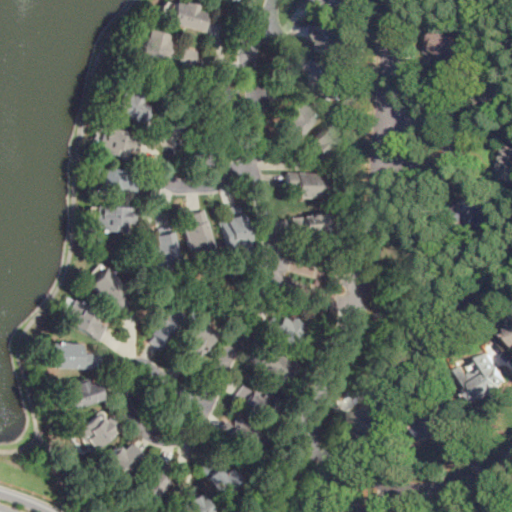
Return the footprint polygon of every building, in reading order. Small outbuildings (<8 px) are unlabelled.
[(170,0),(166,0),(161,21),(200,32),(206,11),(170,0)] [(322,0),(327,9),(348,0),(322,0)] [(314,38),(321,39),(320,47),(351,52),(355,27),(316,22),(314,38)] [(425,51),(464,69),(475,45),(436,27),(425,51)] [(162,61),(170,36),(142,28),(135,53),(162,61)] [(173,60),(188,64),(191,51),(176,47),(173,60)] [(353,75),(316,59),(306,81),(343,97),(353,75)] [(511,75),(492,75),(492,83),(481,83),(481,102),(511,102),(511,75)] [(204,107),(227,112),(232,90),(208,85),(204,107)] [(144,102),(116,87),(105,106),(133,122),(144,102)] [(314,117),(297,100),(274,123),(290,140),(314,117)] [(298,150),(313,165),(341,136),(326,121),(298,150)] [(172,140),(156,123),(149,130),(164,147),(172,140)] [(132,133),(95,127),(91,151),(128,157),(132,133)] [(511,142),(504,140),(495,174),(511,179),(511,142)] [(127,190),(131,173),(98,167),(94,191),(116,196),(118,188),(127,190)] [(282,173),(282,187),(291,187),(291,198),(319,198),(319,173),(282,173)] [(502,205),(488,184),(459,203),(473,224),(502,205)] [(133,207),(91,206),(90,231),(123,232),(123,223),(133,223),(133,207)] [(189,255),(212,247),(199,209),(185,213),(189,224),(179,227),(189,255)] [(215,222),(226,250),(249,241),(239,213),(215,222)] [(289,215),(289,233),(322,233),(322,215),(289,215)] [(177,262),(169,230),(146,235),(153,267),(177,262)] [(439,246),(411,239),(401,283),(429,289),(439,246)] [(83,284),(114,314),(131,297),(100,266),(83,284)] [(95,340),(105,318),(68,301),(58,323),(95,340)] [(160,301),(179,317),(156,350),(144,341),(147,336),(144,333),(150,325),(145,321),(160,301)] [(292,353),(308,336),(282,311),(266,327),(292,353)] [(210,336),(190,322),(173,347),(193,361),(210,336)] [(46,368),(88,368),(88,352),(78,352),(78,343),(46,343),(46,368)] [(254,366),(284,382),(293,363),(263,348),(254,366)] [(478,367),(463,374),(476,399),(509,382),(492,350),(474,359),(478,367)] [(66,409),(103,398),(98,382),(89,385),(87,378),(59,386),(66,409)] [(262,419),(274,401),(241,380),(230,399),(262,419)] [(386,436),(395,416),(358,400),(349,421),(386,436)] [(458,427),(452,405),(417,415),(423,437),(458,427)] [(102,418),(96,411),(70,431),(85,452),(117,427),(107,414),(102,418)] [(217,441),(241,457),(253,439),(229,423),(217,441)] [(139,455),(123,440),(101,463),(117,479),(139,455)] [(178,479),(194,478),(192,441),(176,442),(178,479)] [(192,473),(224,498),(238,482),(206,456),(192,473)] [(129,489),(146,505),(170,481),(153,465),(129,489)] [(183,511),(207,511),(195,485),(175,494),(183,511)]
